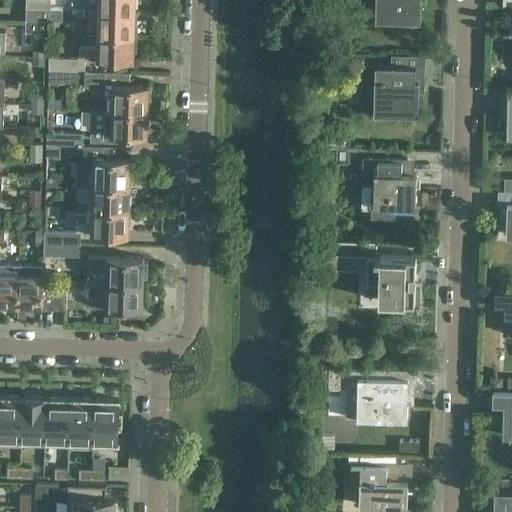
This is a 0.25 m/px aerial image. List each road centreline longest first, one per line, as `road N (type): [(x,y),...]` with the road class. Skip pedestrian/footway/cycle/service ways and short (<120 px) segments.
road 1 (residential): [(452,511),(466,0)]
road 2 (residential): [(160,353),(190,328),(200,0)]
road 3 (residential): [(160,353),(0,349)]
road 4 (residential): [(155,511),(160,353)]
